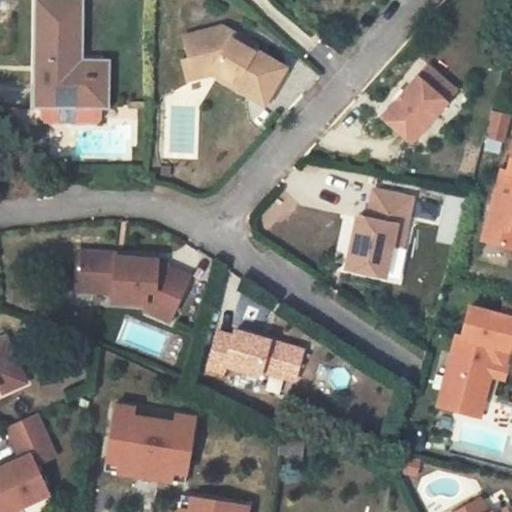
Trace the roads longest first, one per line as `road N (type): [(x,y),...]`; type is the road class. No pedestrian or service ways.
road 1 (residential): [(423,0),(208,235)]
road 2 (residential): [(409,373),(208,235)]
road 3 (residential): [(208,235),(130,201),(0,213)]
road 4 (unknown): [(255,0),(349,81)]
